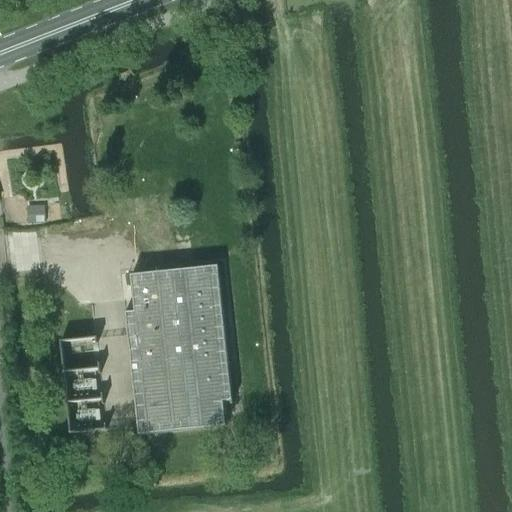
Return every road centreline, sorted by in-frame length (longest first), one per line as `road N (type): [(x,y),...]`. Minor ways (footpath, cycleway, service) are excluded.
road 1 (unclassified): [(0,84),(219,0)]
road 2 (primary): [(0,53),(137,0)]
road 3 (unclassified): [(13,511),(0,382)]
